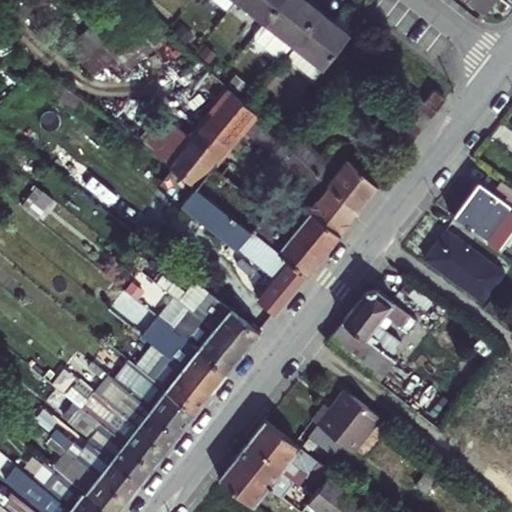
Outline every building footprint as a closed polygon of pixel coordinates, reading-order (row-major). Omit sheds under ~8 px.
[(115,0),(92,0),(55,30),(65,42),(115,0)] [(136,0),(115,0),(65,42),(93,75),(113,59),(126,71),(156,46),(172,33),(169,30),(142,5),(136,0)] [(169,25),(177,15),(157,0),(145,0),(143,3),(169,25)] [(238,0),(266,22),(283,0),(238,0)] [(295,44),(320,11),(305,0),(283,0),(266,22),(295,44)] [(467,0),(482,12),(491,0),(467,0)] [(317,78),(350,35),(320,11),(295,44),(287,55),(317,78)] [(194,55),(172,33),(156,46),(200,86),(214,74),(194,55)] [(25,76),(70,111),(80,98),(37,65),(25,76)] [(331,89),(344,100),(362,78),(348,67),(331,89)] [(164,118),(141,145),(195,187),(307,273),(337,237),(307,213),(297,213),(283,231),(263,216),(265,214),(219,178),(224,172),(215,165),(244,128),(297,181),(303,175),(322,193),(350,220),(357,211),(286,143),(247,105),(221,80),(214,74),(200,86),(218,103),(188,137),(164,118)] [(399,107),(424,126),(437,111),(426,102),(412,91),(399,107)] [(446,100),(435,91),(426,102),(437,111),(446,100)] [(420,133),(424,126),(399,107),(379,133),(403,153),(414,140),(410,136),(416,129),(420,133)] [(357,211),(377,185),(338,147),(326,162),(295,132),(286,143),(357,211)] [(479,185),(455,218),(483,239),(507,206),(511,209),(511,189),(501,182),(491,195),(479,185)] [(307,273),(195,187),(182,204),(238,248),(240,246),(274,275),(257,298),(275,313),(307,273)] [(43,192),(28,210),(38,219),(54,200),(43,192)] [(337,237),(350,220),(322,193),(307,213),(337,237)] [(504,271),(445,229),(423,258),(482,301),(504,271)] [(227,373),(242,353),(195,314),(189,310),(182,319),(154,296),(150,300),(130,284),(125,289),(182,335),(227,373)] [(212,392),(227,373),(182,335),(173,347),(137,318),(134,321),(114,305),(117,301),(101,288),(93,297),(107,308),(120,319),(164,354),(212,392)] [(375,289),(365,291),(325,342),(378,383),(395,360),(392,359),(390,356),(400,343),(384,330),(393,318),(399,323),(406,314),(375,289)] [(242,353),(259,332),(211,293),(195,314),(242,353)] [(484,309),(510,329),(511,326),(511,313),(491,298),(484,309)] [(120,319),(107,308),(100,315),(114,326),(120,319)] [(415,320),(406,314),(399,323),(407,330),(415,320)] [(392,359),(395,360),(419,379),(451,337),(424,316),(392,359)] [(164,354),(148,374),(196,413),(212,392),(164,354)] [(165,451),(180,432),(128,391),(92,361),(88,367),(104,380),(94,393),(95,394),(165,451)] [(196,413),(148,374),(144,372),(128,391),(180,432),(196,413)] [(65,394),(74,402),(154,466),(165,451),(95,394),(93,398),(75,383),(65,394)] [(511,387),(465,447),(509,482),(511,478),(511,387)] [(353,453),(380,418),(344,390),(329,410),(324,405),(312,422),(353,453)] [(154,466),(74,402),(63,415),(82,431),(79,434),(89,442),(140,484),(154,466)] [(263,420),(246,442),(280,468),(300,483),(307,474),(320,485),(327,476),(330,472),(263,420)] [(128,499),(140,484),(89,442),(83,449),(57,429),(50,437),(128,499)] [(107,511),(118,511),(128,499),(50,437),(47,441),(64,455),(54,467),(107,511)] [(280,497),(292,481),(278,470),(280,468),(246,442),(232,460),(244,469),(268,487),(280,497)] [(107,511),(54,467),(45,461),(32,478),(54,496),(68,508),(73,511),(107,511)] [(415,487),(428,496),(447,470),(435,461),(415,487)] [(253,507),(268,487),(244,469),(242,472),(230,463),(217,479),(253,507)] [(300,483),(280,468),(278,470),(292,481),(298,486),(300,483)] [(337,511),(351,495),(327,476),(320,485),(308,501),(320,511),(321,511),(337,511)] [(0,503),(10,511),(18,511),(24,505),(1,486),(0,487),(0,503)] [(374,511),(351,495),(337,511),(374,511)] [(73,511),(68,508),(54,496),(42,511),(73,511)]
